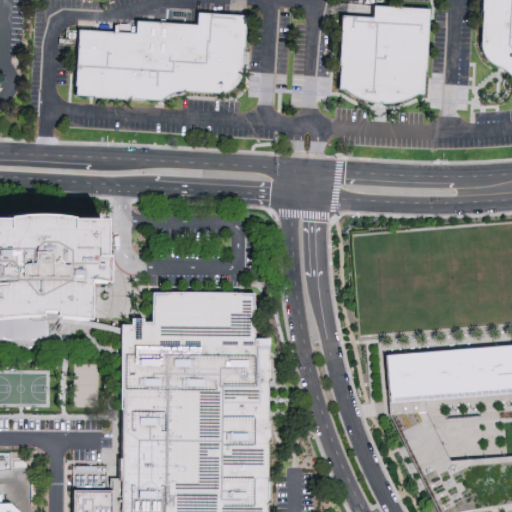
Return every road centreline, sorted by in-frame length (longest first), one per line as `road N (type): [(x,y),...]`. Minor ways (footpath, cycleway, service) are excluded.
road 1 (tertiary): [(293,199),(298,312),(334,437),(366,511)]
road 2 (tertiary): [(393,511),(326,316),(317,199)]
road 3 (tertiary): [(0,178),(293,199)]
road 4 (tertiary): [(295,169),(94,156)]
road 5 (tertiary): [(317,199),(412,205),(511,194)]
road 6 (tertiary): [(511,174),(317,170)]
